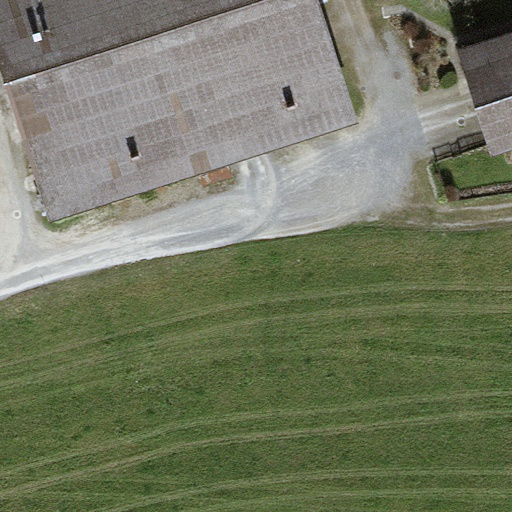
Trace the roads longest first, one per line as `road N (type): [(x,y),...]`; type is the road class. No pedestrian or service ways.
road 1 (track): [(0,277),(318,217),(444,223),(511,215)]
road 2 (track): [(342,0),(408,223)]
